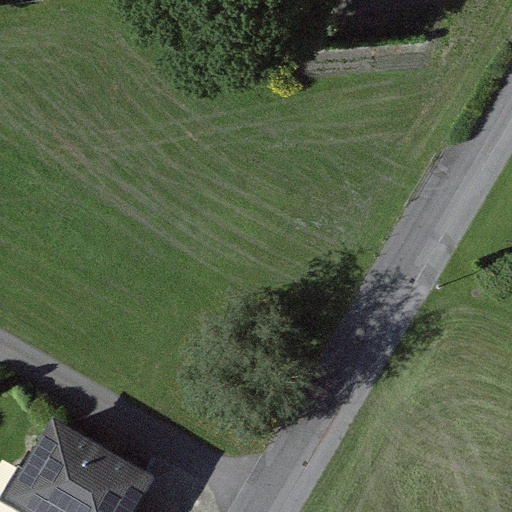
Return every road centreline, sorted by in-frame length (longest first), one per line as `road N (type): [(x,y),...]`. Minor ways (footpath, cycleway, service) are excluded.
road 1 (residential): [(511,92),(278,498)]
road 2 (residential): [(278,498),(203,464),(0,345)]
